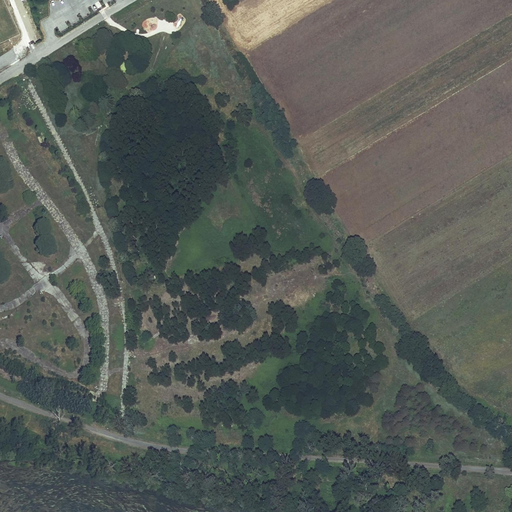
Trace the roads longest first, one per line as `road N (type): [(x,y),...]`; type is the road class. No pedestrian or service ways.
road 1 (unclassified): [(0,394),(163,447),(511,472)]
road 2 (unclassified): [(130,0),(0,80)]
